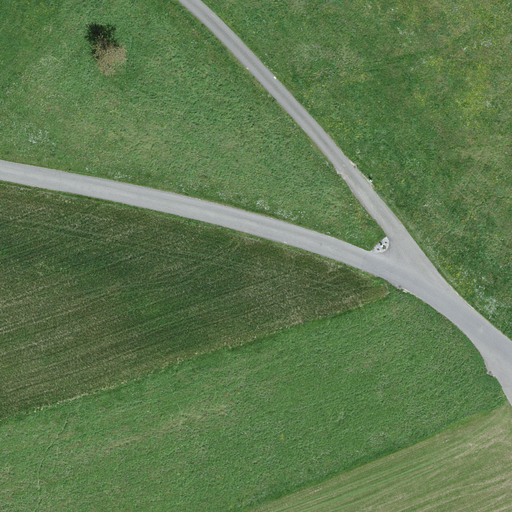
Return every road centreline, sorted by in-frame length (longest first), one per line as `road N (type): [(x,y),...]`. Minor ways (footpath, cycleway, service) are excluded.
road 1 (unclassified): [(0,168),(296,234),(415,282)]
road 2 (unclassified): [(189,0),(357,182),(396,234),(415,282)]
